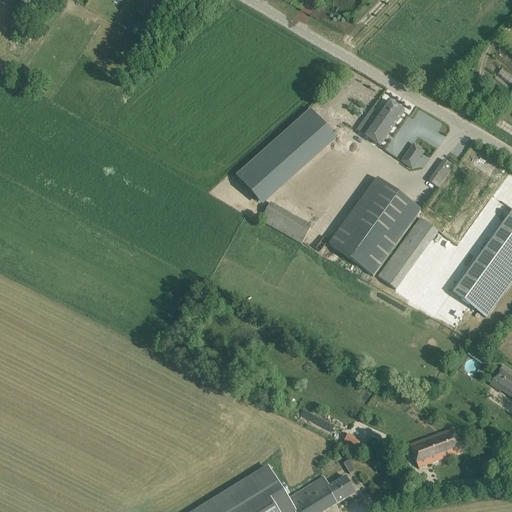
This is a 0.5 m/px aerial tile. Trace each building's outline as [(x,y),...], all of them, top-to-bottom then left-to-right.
[(497,76),(510,88),(511,85),(511,75),(504,68),(497,76)] [(372,110),(357,131),(380,147),(385,141),(405,112),(388,101),(379,114),(372,110)] [(311,110),(236,177),(259,202),(333,135),(311,110)] [(413,145),(408,152),(420,159),(424,153),(413,145)] [(453,167),(444,161),(429,182),(438,188),(453,167)] [(377,180),(329,245),(373,277),(421,211),(377,180)] [(271,203),(261,222),(301,244),(311,227),(271,203)] [(511,212),(507,219),(453,294),(487,318),(511,282),(511,212)] [(438,233),(419,220),(378,277),(396,291),(438,233)] [(480,362),(484,355),(473,349),(469,355),(480,362)] [(490,385),(500,392),(501,391),(511,398),(511,372),(503,366),(490,385)] [(461,453),(458,444),(453,430),(410,446),(419,469),(461,453)] [(348,448),(355,437),(347,432),(339,443),(348,448)] [(350,475),(356,471),(349,461),(344,464),(350,475)] [(270,472),(205,511),(324,511),(355,493),(346,477),(330,487),(324,478),(287,500),(285,496),(270,472)]
